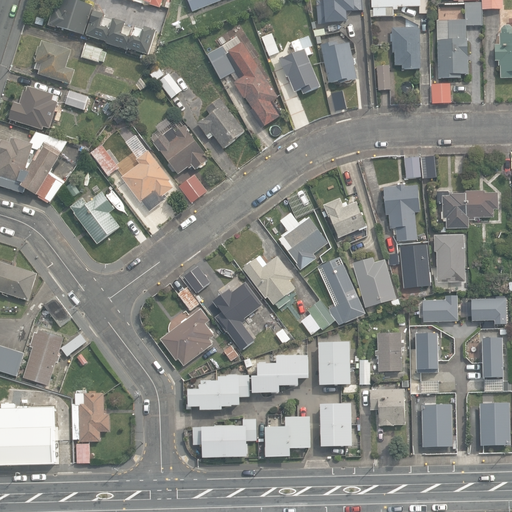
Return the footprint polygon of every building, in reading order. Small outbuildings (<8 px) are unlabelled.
[(58,26),(84,35),(91,13),(93,14),(94,9),(92,8),(93,5),(78,0),(60,0),(59,4),(56,3),(49,25),(57,28),(58,26)] [(145,3),(161,8),(163,0),(128,0),(145,5),(145,3)] [(188,0),(194,12),(223,0),(188,0)] [(317,1),(319,25),(330,24),(348,23),(348,12),(356,12),(356,11),(362,11),(360,0),(324,0),(324,1),(317,1)] [(374,8),(374,17),(395,17),(395,10),(399,10),(399,7),(422,7),(421,0),(372,0),(373,8),(374,8)] [(439,41),(439,79),(462,79),(462,75),(469,75),(469,39),(468,39),(467,26),(483,25),(484,25),(483,10),(504,9),(503,0),(482,0),(483,2),(465,3),(466,20),(449,20),(449,40),(439,41)] [(128,49),(149,55),(157,31),(146,27),(145,30),(105,18),(106,15),(95,11),(87,36),(108,43),(107,44),(128,50),(128,49)] [(403,66),(403,69),(420,69),(422,69),(421,28),(419,28),(417,28),(417,25),(413,25),(413,28),(393,28),(394,53),(396,53),(396,66),(403,66)] [(501,66),(502,79),(511,78),(511,27),(510,26),(505,26),(502,29),(502,34),(500,34),(501,45),(495,45),(496,61),(499,61),(499,66),(501,66)] [(263,37),(271,57),(280,53),(273,33),(263,37)] [(303,90),(304,94),(321,87),(306,49),(314,46),(310,36),(300,40),(302,45),(294,48),(296,53),(285,58),(284,57),(280,59),(290,83),(292,82),(296,93),(303,90)] [(242,43),(238,37),(207,56),(222,80),(231,75),(236,82),(234,83),(245,100),(246,99),(253,110),(251,111),(262,129),(280,117),(279,115),(281,114),(273,102),(279,99),(244,42),(242,43)] [(39,75),(72,85),(77,70),(68,68),(73,50),(43,41),(41,47),(39,47),(37,55),(39,56),(37,63),(42,64),(41,70),(39,75)] [(322,46),(330,83),(343,81),(344,82),(358,79),(350,42),(339,44),(338,42),(322,46)] [(83,57),(100,62),(100,61),(105,62),(108,52),(103,50),(103,49),(87,44),(83,57)] [(105,72),(113,74),(115,68),(107,66),(105,72)] [(377,67),(379,90),(391,89),(392,89),(390,66),(377,67)] [(151,74),(156,81),(164,75),(159,68),(151,74)] [(160,82),(172,98),(183,90),(170,74),(160,82)] [(137,84),(142,91),(148,86),(142,78),(137,84)] [(432,85),(432,105),(451,104),(451,85),(432,85)] [(10,120),(44,130),(45,127),(51,129),(61,97),(29,87),(27,92),(25,91),(21,104),(16,103),(10,120)] [(67,104),(85,110),(90,97),(71,91),(67,104)] [(215,136),(224,149),(237,140),(235,139),(246,131),(221,98),(207,109),(212,115),(206,119),(205,118),(199,123),(211,139),(215,136)] [(110,115),(115,108),(108,103),(103,110),(110,115)] [(176,171),(179,175),(189,168),(190,169),(193,167),(196,171),(210,161),(189,132),(191,131),(187,126),(188,125),(181,115),(169,124),(173,129),(155,142),(171,164),(169,166),(174,172),(176,171)] [(39,197),(49,203),(50,201),(51,202),(66,182),(52,173),(68,142),(37,132),(30,144),(12,139),(11,143),(3,140),(0,147),(0,176),(1,177),(0,182),(0,185),(25,194),(25,188),(40,196),(39,197)] [(92,153),(109,176),(120,168),(103,145),(92,153)] [(143,202),(150,212),(166,200),(165,199),(168,197),(166,194),(175,188),(170,182),(171,181),(149,151),(138,160),(141,164),(123,178),(142,203),(143,202)] [(435,155),(422,156),(424,179),(429,179),(429,184),(437,183),(435,155)] [(420,157),(405,159),(407,179),(422,178),(420,157)] [(352,187),(359,185),(352,162),(338,166),(346,195),(353,192),(352,187)] [(180,187),(193,204),(209,191),(196,175),(180,187)] [(397,229),(398,242),(418,240),(416,213),(421,212),(419,185),(406,186),(406,185),(398,186),(385,187),(387,216),(390,215),(391,229),(397,229)] [(112,187),(104,192),(118,212),(126,207),(112,187)] [(511,189),(511,187),(500,187),(500,204),(511,203),(511,189)] [(297,220),(315,211),(305,188),(286,197),(297,220)] [(447,221),(447,229),(470,228),(470,220),(475,220),(475,218),(495,217),(494,215),(494,210),(500,210),(499,193),(486,193),(486,191),(467,192),(467,194),(452,194),(452,191),(438,191),(438,203),(443,203),(443,212),(443,219),(445,219),(445,222),(447,221)] [(71,208),(99,244),(121,227),(110,213),(116,209),(103,192),(95,198),(96,199),(89,204),(84,198),(71,208)] [(330,216),(339,237),(359,229),(361,232),(365,230),(363,227),(366,226),(356,201),(347,205),(345,201),(341,203),(339,198),(324,205),(328,216),(330,216)] [(296,263),(303,274),(321,261),(314,254),(329,243),(311,217),(307,220),(306,218),(299,223),(292,213),(281,221),(288,231),(281,236),(283,238),(281,240),(298,262),(296,263)] [(466,282),(465,235),(435,236),(435,253),(437,253),(438,283),(466,282)] [(404,289),(432,286),(428,246),(400,248),(404,289)] [(389,265),(399,264),(398,254),(388,255),(389,265)] [(294,278),(279,256),(268,264),(262,256),(244,268),(267,300),(269,298),(275,306),(277,304),(280,308),(291,300),(288,295),(297,289),(291,280),(294,278)] [(366,314),(340,257),(318,267),(336,307),(328,310),(336,320),(340,325),(366,314)] [(375,263),(373,258),(354,264),(367,308),(392,301),(393,307),(401,305),(399,299),(397,299),(385,260),(375,263)] [(38,273),(0,261),(0,290),(30,301),(38,273)] [(187,276),(199,292),(209,284),(197,268),(187,276)] [(228,332),(242,351),(256,340),(244,323),(247,321),(246,319),(257,310),(259,312),(262,309),(261,307),(264,305),(247,282),(233,292),(231,289),(213,302),(222,314),(216,318),(227,333),(228,332)] [(179,294),(191,311),(200,304),(187,287),(179,294)] [(44,305),(61,327),(73,317),(57,295),(44,305)] [(459,321),(458,296),(446,297),(446,300),(423,301),(423,304),(420,304),(420,318),(424,318),(424,322),(459,321)] [(508,325),(507,299),(472,301),(473,321),(496,321),(496,325),(508,325)] [(312,314),(302,322),(312,335),(321,328),(323,330),(336,320),(328,310),(321,300),(308,309),(312,314)] [(182,324),(161,339),(178,362),(180,360),(185,366),(214,344),(210,339),(215,336),(206,324),(211,320),(203,309),(188,319),(187,318),(182,323),(182,324)] [(277,334),(284,344),(291,339),(284,329),(277,334)] [(23,378),(48,385),(56,362),(58,363),(60,356),(58,356),(63,338),(38,330),(37,333),(34,332),(30,346),(33,347),(23,378)] [(379,356),(380,372),(403,371),(403,348),(405,348),(405,343),(403,343),(402,333),(378,334),(379,351),(377,351),(377,356),(379,356)] [(62,348),(68,356),(88,342),(82,334),(62,348)] [(417,374),(439,373),(438,334),(416,335),(417,374)] [(484,378),(504,378),(503,339),(483,339),(484,378)] [(319,344),(320,386),(351,386),(351,344),(319,344)] [(23,353),(0,345),(0,372),(16,377),(23,353)] [(225,351),(232,361),(240,356),(232,346),(225,351)] [(82,354),(78,357),(83,365),(88,362),(82,354)] [(253,376),(253,394),(281,394),(281,386),(300,386),(300,379),(311,378),(310,360),(308,360),(308,355),(278,356),(278,363),(259,363),(259,375),(253,376)] [(360,361),(361,385),(372,384),(371,360),(360,361)] [(238,375),(238,374),(229,374),(229,377),(219,377),(219,381),(212,381),(212,380),(202,380),(202,384),(200,384),(200,390),(189,390),(189,405),(187,405),(187,410),(192,410),(191,407),(201,407),(202,410),(223,410),(223,407),(233,407),(233,405),(241,405),(241,398),(250,398),(250,375),(238,375)] [(13,380),(0,376),(0,396),(8,399),(13,380)] [(380,410),(380,425),(406,425),(405,389),(371,390),(372,410),(380,410)] [(81,440),(81,442),(102,442),(101,432),(111,432),(111,414),(106,414),(105,393),(76,393),(76,404),(73,404),(74,440),(81,440)] [(481,446),(511,446),(510,403),(480,404),(481,446)] [(0,465),(56,465),(55,408),(37,408),(37,405),(26,406),(26,408),(16,408),(16,404),(2,404),(2,409),(0,408),(0,465)] [(321,404),(321,447),(353,446),(352,404),(321,404)] [(423,448),(453,447),(452,405),(422,405),(423,448)] [(266,428),(267,457),(292,457),(292,449),(313,448),(312,417),(286,418),(287,427),(266,428)] [(203,445),(204,458),(248,457),(248,442),(256,441),(255,418),(243,419),(243,427),(194,428),(195,445),(203,445)] [(78,444),(78,463),(91,463),(91,444),(78,444)]
